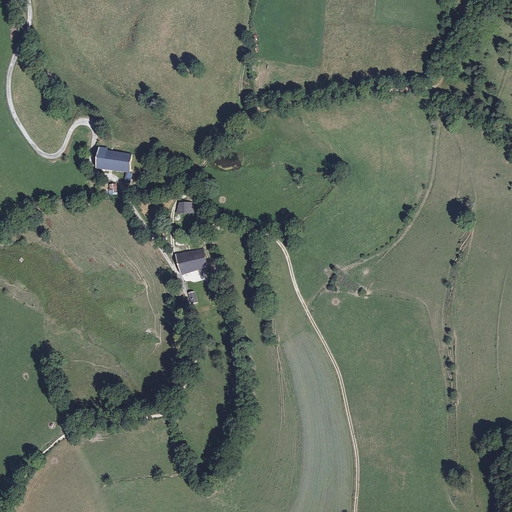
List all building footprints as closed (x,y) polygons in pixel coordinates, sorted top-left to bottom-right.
[(131,172),(134,155),(109,151),(109,149),(101,148),(98,169),(131,172)] [(131,184),(133,174),(128,173),(126,177),(125,182),(131,184)] [(118,195),(117,184),(110,185),(111,189),(109,190),(110,196),(118,195)] [(194,212),(193,203),(180,204),(178,213),(188,213),(194,212)] [(208,266),(203,250),(176,255),(182,275),(208,266)] [(195,293),(189,294),(192,305),(198,303),(195,293)]
